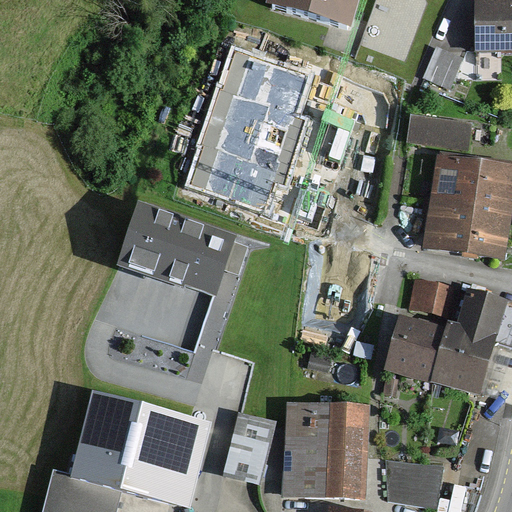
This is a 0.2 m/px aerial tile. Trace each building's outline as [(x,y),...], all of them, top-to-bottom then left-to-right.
[(271,0),(268,12),(350,36),(360,0),(271,0)] [(475,4),(475,57),(511,56),(511,4),(509,4),(475,4)] [(224,87),(278,109),(299,55),(262,40),(245,34),(224,87)] [(423,80),(450,91),(464,61),(437,49),(423,80)] [(335,99),(346,72),(314,59),(303,86),(335,99)] [(365,78),(359,104),(386,111),(393,85),(365,78)] [(472,129),(411,120),(408,143),(468,152),(472,129)] [(511,172),(477,168),(436,161),(430,202),(426,201),(423,219),(427,220),(422,252),(466,259),(504,264),(511,212),(511,172)] [(375,201),(376,187),(355,186),(354,200),(375,201)] [(137,212),(116,275),(212,307),(226,265),(233,244),(137,212)] [(380,262),(315,248),(300,322),(355,333),(359,313),(370,315),(380,262)] [(409,312),(446,321),(454,292),(417,282),(409,312)] [(449,327),(447,332),(432,386),(481,400),(490,366),(506,308),(466,297),(458,329),(449,327)] [(386,374),(432,386),(447,332),(433,328),(401,319),(386,374)] [(182,511),(188,511),(210,428),(90,399),(70,480),(53,476),(44,511),(116,511),(120,496),(134,500),(182,511)] [(371,412),(289,408),(284,504),(337,506),(366,508),(371,412)] [(275,426),(237,417),(221,477),(260,487),(275,426)] [(443,470),(387,462),(386,504),(437,511),(443,470)]
